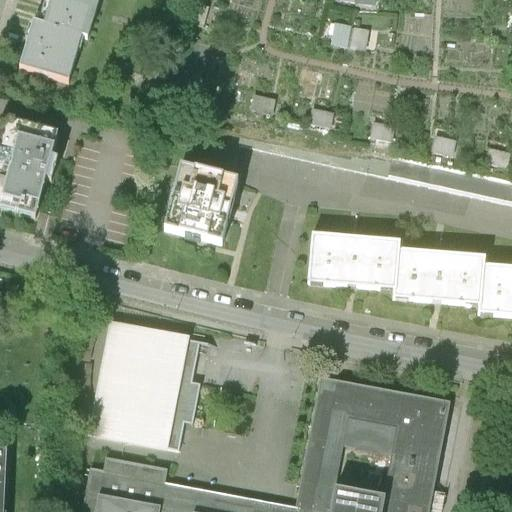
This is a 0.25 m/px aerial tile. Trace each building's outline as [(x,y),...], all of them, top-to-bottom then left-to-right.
[(99,0),(47,0),(39,29),(81,41),(87,43),(99,0)] [(358,0),(357,7),(374,9),(374,0),(358,0)] [(189,29),(202,33),(208,12),(194,8),(189,29)] [(39,29),(33,27),(20,73),(68,87),(81,41),(39,29)] [(346,53),(349,31),(334,28),(330,50),(346,53)] [(368,35),(353,32),(349,53),(365,56),(368,35)] [(170,90),(183,93),(187,76),(174,73),(170,90)] [(275,104),(253,99),(249,115),(272,120),(275,104)] [(333,118),(311,113),(308,129),(330,133),(333,118)] [(511,209),(511,185),(222,121),(209,175),(232,180),(239,148),(511,209)] [(0,122),(0,168),(50,181),(61,138),(0,122)] [(394,130),(373,126),(369,142),(390,146),(394,130)] [(456,144),(434,139),(431,155),(452,160),(456,144)] [(505,173),(510,156),(489,151),(484,168),(505,173)] [(0,168),(0,214),(39,224),(50,181),(0,168)] [(236,185),(180,170),(165,232),(221,247),(236,185)] [(399,246),(312,238),(308,285),(394,293),(398,254),(399,246)] [(483,261),(398,254),(394,293),(394,301),(479,308),(483,269),(483,261)] [(511,271),(483,269),(479,308),(478,317),(511,319),(511,271)] [(198,343),(113,327),(93,436),(176,451),(181,422),(187,423),(192,424),(200,386),(195,385),(191,384),(198,343)] [(428,511),(449,403),(320,379),(300,486),(296,508),(277,504),(165,483),(168,471),(105,459),(103,471),(89,469),(80,511),(428,511)] [(0,493),(6,494),(8,438),(0,437),(0,493)]
